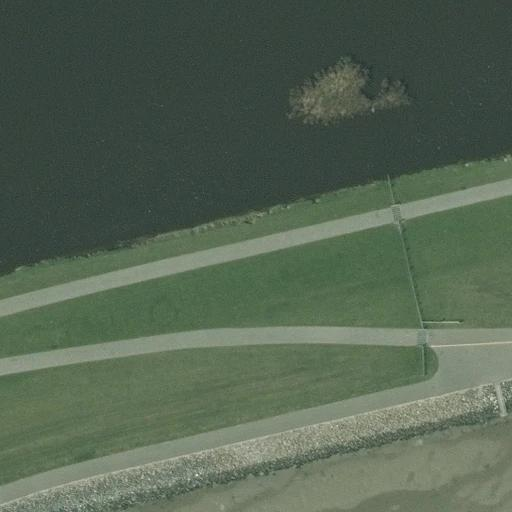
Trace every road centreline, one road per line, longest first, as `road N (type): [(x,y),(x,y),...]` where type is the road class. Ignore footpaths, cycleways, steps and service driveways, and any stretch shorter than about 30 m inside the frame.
road 1 (unclassified): [(0,507),(511,384)]
road 2 (unclassified): [(511,193),(0,316)]
road 3 (unclassified): [(511,348),(246,344),(0,375)]
